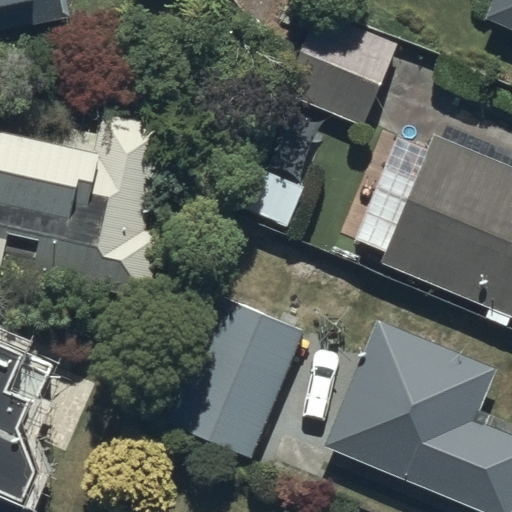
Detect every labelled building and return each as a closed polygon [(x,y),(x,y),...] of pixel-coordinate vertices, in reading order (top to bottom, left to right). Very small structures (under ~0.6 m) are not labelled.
[(0,0),(0,25),(68,13),(65,0),(0,0)] [(511,20),(511,0),(487,0),(484,8),(511,20)] [(321,1),(285,87),(360,119),(397,34),(321,1)] [(0,271),(15,275),(18,262),(143,293),(160,226),(142,222),(167,123),(98,106),(90,138),(0,115),(0,271)] [(376,254),(482,298),(477,310),(506,322),(511,310),(511,150),(438,119),(419,164),(386,151),(363,207),(391,219),(376,254)] [(252,157),(234,198),(287,222),(305,181),(252,157)] [(302,324),(215,285),(161,409),(248,447),(302,324)] [(489,359),(371,311),(321,436),(502,509),(511,484),(511,426),(469,410),(489,359)] [(0,511),(13,511),(38,454),(24,422),(51,357),(19,343),(22,337),(0,327),(0,511)]
